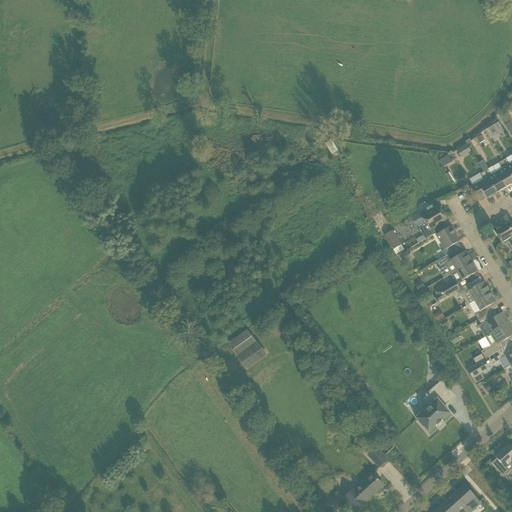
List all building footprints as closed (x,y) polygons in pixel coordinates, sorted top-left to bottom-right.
[(504,125),(510,122),(505,114),(499,117),(504,125)] [(499,122),(485,131),(490,140),(504,132),(499,122)] [(485,141),(482,135),(476,139),(479,144),(485,141)] [(461,158),(471,152),(466,144),(456,150),(461,158)] [(502,161),(511,177),(511,155),(511,156),(511,163),(510,165),(506,159),(502,161)] [(442,167),(451,162),(448,156),(439,161),(442,167)] [(505,188),(496,173),(491,176),(483,161),(478,164),(483,172),(496,194),(497,194),(496,193),(505,188)] [(511,177),(502,161),(498,164),(501,170),(496,173),(505,188),(511,183),(511,177)] [(496,194),(483,172),(479,175),(483,181),(470,188),(479,202),(486,198),(486,199),(496,193),(496,194)] [(436,226),(446,219),(439,207),(422,217),(426,224),(419,228),(423,235),(416,240),(418,244),(439,231),(436,226)] [(502,243),(508,239),(510,243),(511,243),(511,223),(510,221),(494,231),(502,243)] [(442,251),(445,257),(451,254),(461,248),(457,243),(459,242),(450,227),(436,235),(444,250),(442,251)] [(404,243),(401,244),(393,231),(384,236),(392,250),(396,256),(407,249),(404,243)] [(412,257),(408,250),(402,254),(406,261),(412,257)] [(446,264),(451,274),(471,262),(465,252),(454,259),(451,254),(445,257),(437,262),(441,267),(446,264)] [(467,278),(477,272),(471,262),(451,274),(450,275),(454,282),(440,290),(435,293),(437,296),(434,298),(437,302),(445,298),(470,283),(467,278)] [(473,288),(470,283),(445,298),(456,292),(459,297),(460,296),(462,298),(463,299),(465,302),(465,304),(466,306),(489,292),(483,282),(473,288)] [(423,289),(419,283),(415,285),(419,292),(423,289)] [(489,292),(466,306),(467,306),(469,305),(478,320),(489,313),(486,308),(496,302),(489,292)] [(485,323),(491,334),(508,324),(502,313),(497,315),(494,310),(489,313),(478,320),(481,326),(485,323)] [(511,335),(511,329),(508,324),(491,334),(485,338),(490,347),(481,352),(485,359),(488,357),(511,342),(511,339),(510,337),(511,335)] [(459,342),(455,335),(450,338),(454,345),(459,342)] [(266,355),(252,336),(233,350),(247,369),(266,355)] [(504,355),(511,366),(511,364),(511,342),(488,357),(492,362),(495,363),(499,360),(500,358),(504,355)] [(428,357),(434,366),(441,362),(435,353),(428,357)] [(476,365),(484,360),(481,355),(473,360),(476,365)] [(490,369),(487,365),(490,362),(488,358),(484,360),(476,365),(467,370),(472,379),(490,369)] [(428,432),(427,432),(428,432),(429,432),(435,426),(442,420),(449,414),(449,413),(443,406),(454,396),(441,382),(422,399),(429,407),(417,418),(416,418),(416,419),(417,419),(428,432)] [(511,447),(509,444),(495,456),(497,459),(491,464),(500,474),(510,464),(511,465),(511,447)] [(388,460),(381,453),(375,447),(367,454),(379,468),(380,467),(382,468),(388,463),(387,461),(388,460)] [(382,486),(376,478),(371,473),(344,498),(355,511),(382,486)] [(453,494),(469,511),(470,511),(481,503),(464,484),(453,494)] [(443,503),(450,511),(469,511),(453,494),(443,503)] [(450,511),(443,503),(433,511),(450,511)]
